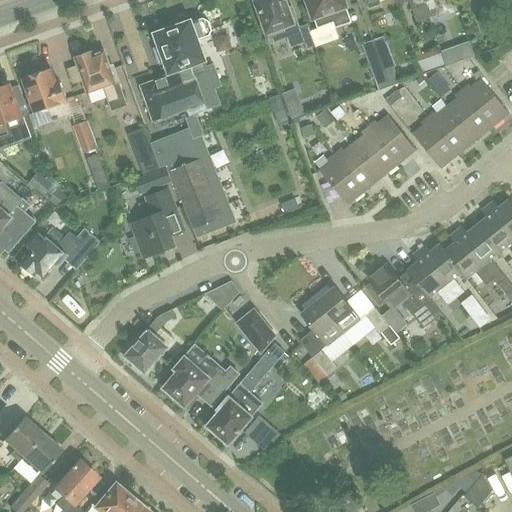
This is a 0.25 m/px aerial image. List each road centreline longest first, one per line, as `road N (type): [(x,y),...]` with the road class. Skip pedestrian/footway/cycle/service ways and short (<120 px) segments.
road 1 (residential): [(68,369),(129,300),(155,288),(267,246),(397,228),(447,208),(497,168),(511,169)]
road 2 (tertiary): [(230,511),(68,369)]
